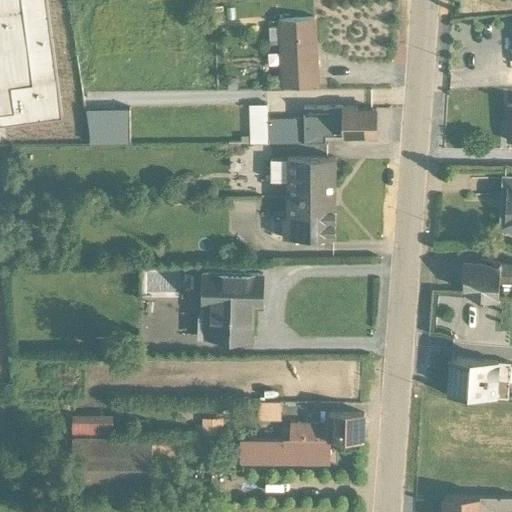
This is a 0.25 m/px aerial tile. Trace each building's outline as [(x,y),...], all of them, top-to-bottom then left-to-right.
[(0,121),(61,114),(46,0),(24,0),(0,3),(0,121)] [(279,83),(279,87),(318,85),(315,16),(276,19),(279,83)] [(266,118),(267,142),(325,141),(325,137),(377,136),(376,107),(356,107),(356,103),(303,104),(303,117),(266,118)] [(90,141),(132,140),(131,105),(90,106),(90,141)] [(285,159),(270,159),(269,180),(286,180),(286,198),(335,199),(335,157),(286,156),(285,159)] [(511,174),(501,174),(499,229),(511,229),(511,174)] [(281,217),(281,237),(334,237),(335,199),(286,198),(285,217),(281,217)] [(465,261),(463,289),(498,290),(499,275),(511,275),(511,258),(481,257),(481,262),(465,261)] [(202,306),(201,337),(253,340),(253,307),(262,307),(263,275),(263,271),(201,270),(200,305),(202,306)] [(451,350),(448,386),(507,390),(510,356),(508,354),(451,350)] [(279,402),(257,402),(257,420),(280,419),(279,402)] [(362,439),(363,413),(326,411),(325,422),(289,421),(288,427),(280,427),(280,437),(327,439),(362,439)] [(110,435),(111,416),(73,415),(72,436),(110,435)] [(195,424),(195,434),(222,434),(221,418),(201,418),(201,424),(195,424)] [(72,436),(71,493),(150,493),(151,464),(168,464),(168,469),(176,469),(176,438),(110,435),(72,436)] [(280,437),(239,437),(239,460),(327,461),(327,439),(280,437)] [(511,501),(511,489),(444,488),(443,511),(489,511),(490,502),(511,501)]
